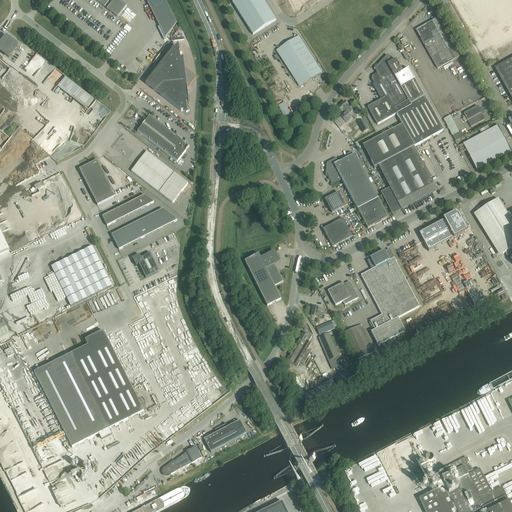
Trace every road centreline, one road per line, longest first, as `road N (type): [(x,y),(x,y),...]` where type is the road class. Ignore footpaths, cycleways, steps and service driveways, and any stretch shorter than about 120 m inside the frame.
road 1 (secondary): [(328,511),(214,287),(209,244),(219,125)]
road 2 (unclassified): [(123,284),(63,164),(86,152),(129,98),(21,15),(14,0)]
road 3 (unclassified): [(120,491),(265,365),(282,337),(307,250)]
road 4 (tertiary): [(418,0),(338,86),(309,152),(277,172)]
road 5 (unclassified): [(307,250),(338,256),(511,165)]
road 6 (unknown): [(144,83),(185,36),(197,88),(195,116),(188,117)]
road 7 (unclassified): [(511,122),(442,0)]
road 8 (secondary): [(219,125),(220,64),(196,0)]
